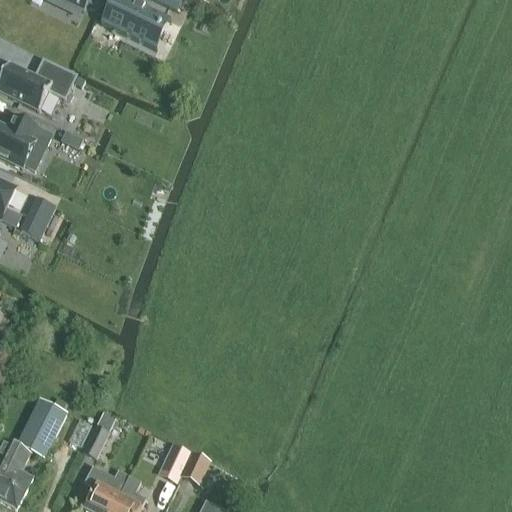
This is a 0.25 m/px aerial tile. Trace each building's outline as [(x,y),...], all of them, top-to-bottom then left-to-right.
[(52,0),(48,8),(86,27),(98,0),(52,0)] [(114,0),(102,26),(157,54),(158,52),(153,50),(160,36),(161,37),(164,31),(162,31),(166,23),(172,25),(173,24),(125,0),(114,0)] [(181,0),(153,0),(152,2),(177,14),(183,1),(181,0)] [(11,67),(0,88),(0,95),(40,116),(50,96),(66,104),(78,81),(46,65),(38,81),(11,67)] [(89,145),(118,87),(89,73),(67,118),(68,119),(62,132),(89,145)] [(0,111),(0,160),(7,164),(19,138),(30,143),(37,130),(0,111)] [(66,135),(61,145),(79,154),(84,144),(66,135)] [(0,181),(0,221),(17,230),(22,219),(8,212),(18,191),(0,181)] [(71,210),(58,250),(127,272),(140,232),(71,210)] [(28,218),(21,234),(41,243),(48,228),(28,218)] [(0,395),(11,374),(0,369),(0,395)] [(6,444),(0,454),(0,501),(2,503),(16,511),(34,480),(22,473),(33,453),(44,460),(67,418),(42,404),(17,450),(6,444)] [(97,463),(116,422),(104,416),(85,457),(97,463)] [(176,449),(162,477),(181,486),(183,481),(194,458),(176,449)] [(194,458),(183,481),(200,490),(212,466),(195,457),(194,458)] [(86,511),(114,511),(131,480),(120,474),(115,483),(112,481),(111,478),(102,473),(98,474),(94,471),(86,486),(97,491),(86,511)] [(143,486),(131,480),(114,511),(142,511),(148,503),(137,497),(143,486)]
